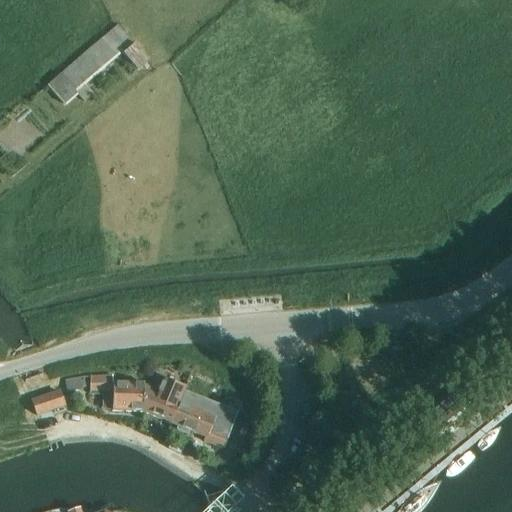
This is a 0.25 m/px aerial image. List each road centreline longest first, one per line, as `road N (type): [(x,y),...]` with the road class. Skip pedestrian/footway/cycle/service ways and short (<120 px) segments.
road 1 (unclassified): [(280,325),(118,340),(0,374)]
road 2 (unclassified): [(280,325),(430,311),(481,293),(511,266)]
road 3 (unclassified): [(219,511),(284,438),(289,379),(280,325)]
